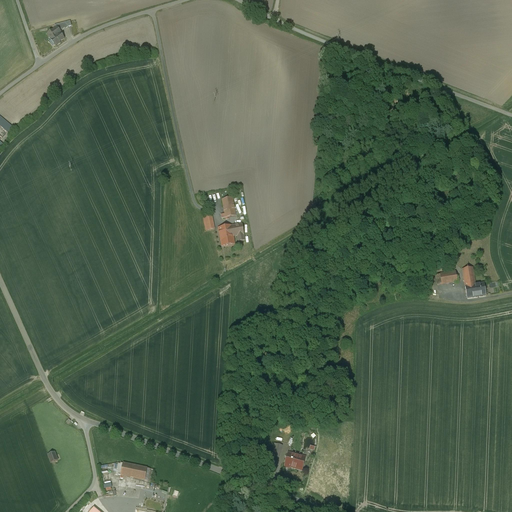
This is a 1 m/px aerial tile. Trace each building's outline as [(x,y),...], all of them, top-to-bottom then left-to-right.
[(65,23),(54,25),(59,31),(61,29),(62,30),(65,28),(65,29),(68,27),(65,23)] [(60,33),(57,36),(53,30),(47,34),(51,40),(55,46),(56,45),(57,46),(61,43),(60,42),(64,39),(60,33)] [(13,127),(0,116),(0,126),(8,133),(13,127)] [(221,212),(222,216),(237,213),(234,194),(223,196),(225,211),(221,212)] [(204,212),(207,228),(217,226),(214,210),(204,212)] [(244,220),(219,224),(222,244),(236,241),(235,234),(238,233),(239,239),(247,237),(244,220)] [(484,286),(476,287),(473,271),(463,273),(467,301),(486,298),(484,286)] [(455,277),(441,281),(444,291),(458,287),(455,277)] [(282,446),(274,444),(273,448),(275,449),(273,456),(278,458),(282,446)] [(54,449),(47,452),(50,461),(57,458),(54,449)] [(305,458),(288,453),(285,465),(302,470),(305,458)] [(147,471),(123,464),(120,476),(144,482),(147,471)]
